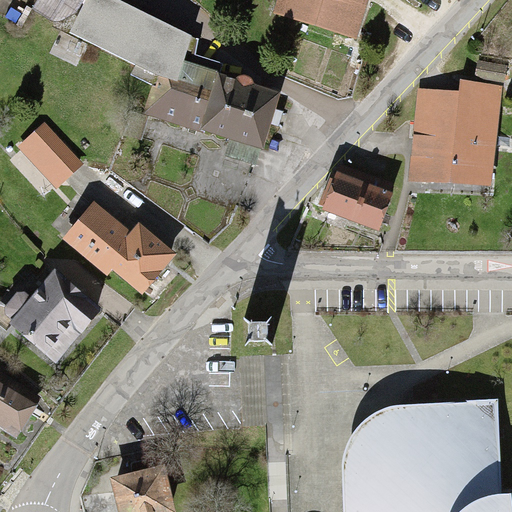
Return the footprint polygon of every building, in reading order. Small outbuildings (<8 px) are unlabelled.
[(35,0),(67,20),(79,0),(35,0)] [(278,92),(194,66),(205,43),(129,0),(88,0),(72,27),(168,84),(162,104),(204,117),(200,129),(261,146),(278,92)] [(279,0),(275,15),(358,40),(369,0),(279,0)] [(417,93),(408,177),(490,186),(500,89),(460,85),(459,97),(417,93)] [(80,165),(44,124),(20,146),(56,186),(80,165)] [(392,184),(336,169),(324,212),(380,227),(392,184)] [(90,202),(62,240),(136,294),(164,255),(90,202)] [(0,301),(0,315),(53,359),(95,308),(47,269),(27,294),(14,284),(0,301)] [(244,319),(244,344),(273,344),(273,319),(244,319)] [(0,380),(0,425),(13,433),(33,401),(0,380)] [(342,466),(342,511),(511,511),(511,492),(501,493),(498,400),(397,404),(386,407),(376,411),(365,418),(354,430),(347,442),(343,454),(342,466)] [(170,511),(162,465),(112,475),(118,511),(170,511)]
